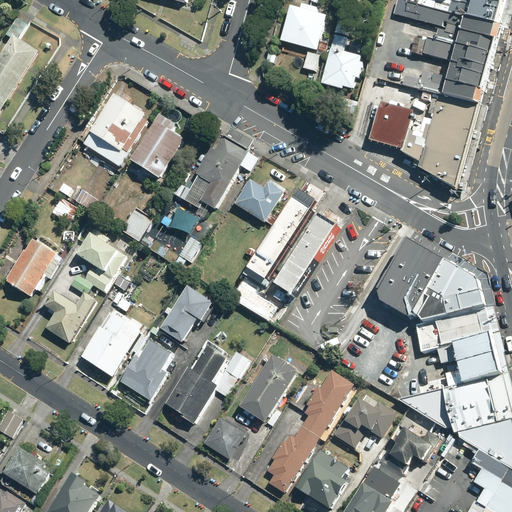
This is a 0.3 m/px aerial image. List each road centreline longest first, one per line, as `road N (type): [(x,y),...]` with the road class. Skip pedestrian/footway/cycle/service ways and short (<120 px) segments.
road 1 (residential): [(233,511),(0,361)]
road 2 (residential): [(110,31),(0,203)]
road 3 (tertiary): [(376,180),(220,92)]
road 4 (tertiary): [(507,245),(455,237),(406,210),(376,180)]
road 5 (tertiary): [(376,180),(449,205),(501,191)]
road 6 (tertiary): [(220,92),(110,31)]
